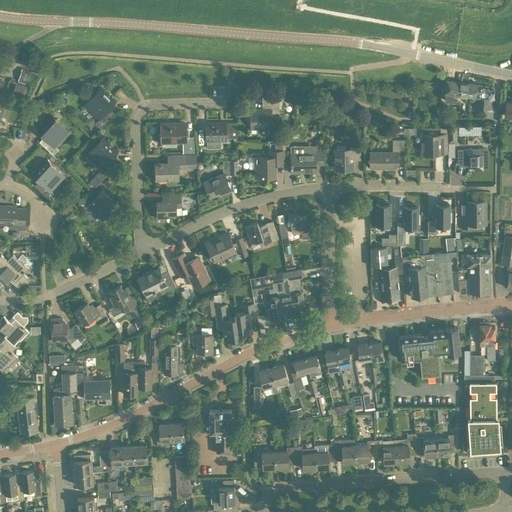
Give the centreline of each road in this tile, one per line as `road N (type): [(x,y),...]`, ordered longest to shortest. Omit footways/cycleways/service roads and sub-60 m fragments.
road 1 (tertiary): [(0,17),(348,42),(499,71)]
road 2 (residential): [(331,324),(259,350),(116,426),(56,445)]
road 3 (residential): [(260,511),(264,486),(273,481),(501,466)]
road 4 (residential): [(140,252),(138,112),(151,102),(232,98)]
road 5 (residential): [(140,252),(248,203),(327,188)]
road 6 (residential): [(511,307),(331,324)]
road 7 (residential): [(327,188),(496,189)]
road 8 (residential): [(0,300),(44,299),(140,252)]
road 9 (track): [(299,0),(419,31),(413,55)]
road 10 (residential): [(331,324),(327,188)]
